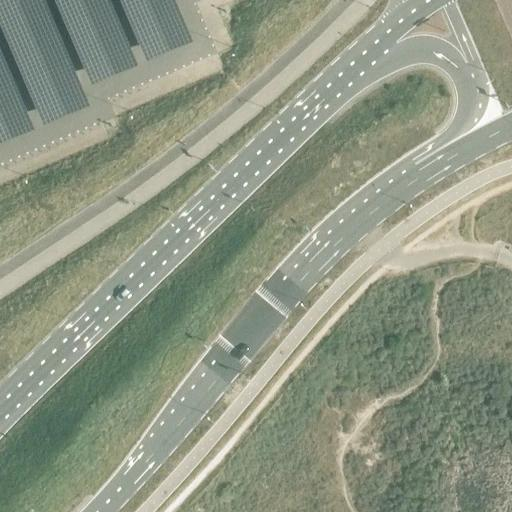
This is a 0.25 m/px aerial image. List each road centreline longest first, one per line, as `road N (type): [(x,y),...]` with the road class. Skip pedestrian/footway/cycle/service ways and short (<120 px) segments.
road 1 (primary): [(363,58),(0,414)]
road 2 (primary): [(102,511),(286,289),(352,222),(432,167)]
road 3 (unknown): [(350,511),(335,445),(441,368),(437,292),(479,261),(472,235),(479,209)]
